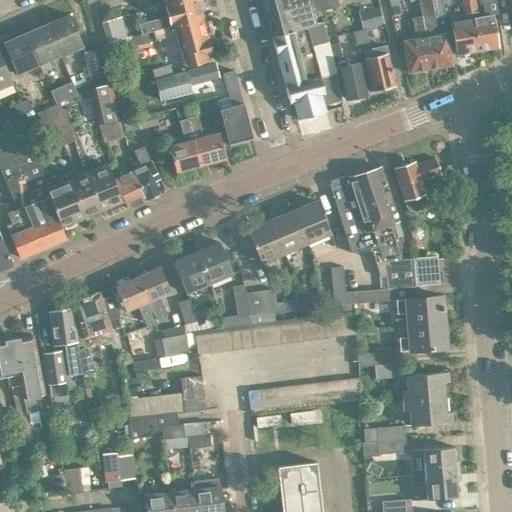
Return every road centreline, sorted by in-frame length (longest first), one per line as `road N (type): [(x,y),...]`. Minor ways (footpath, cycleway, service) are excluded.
road 1 (residential): [(501,511),(467,91)]
road 2 (tertiary): [(0,297),(278,171)]
road 3 (tertiary): [(278,171),(467,91)]
road 4 (residential): [(236,0),(278,171)]
road 5 (residential): [(246,511),(231,390)]
